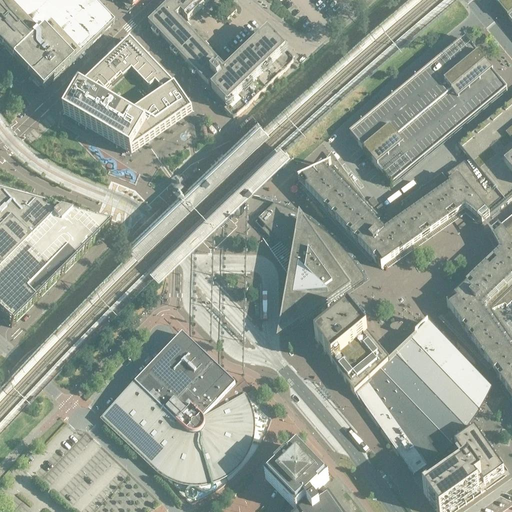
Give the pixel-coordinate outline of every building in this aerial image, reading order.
[(0,0),(0,45),(16,63),(17,63),(44,91),(49,86),(114,25),(89,0),(0,0)] [(117,0),(128,11),(136,4),(135,0),(117,0)] [(175,0),(145,29),(230,118),(231,118),(232,119),(233,119),(234,119),(235,119),(236,119),(237,118),(292,65),(293,64),(293,63),(293,62),(293,61),(293,60),(292,59),(290,56),(270,36),(265,41),(256,32),(223,63),(178,17),(181,14),(188,21),(209,0),(175,0)] [(511,0),(507,0),(499,7),(498,8),(511,24),(511,0)] [(228,19),(229,18),(234,14),(237,11),(232,6),(222,15),(227,20),(228,19)] [(474,51),(465,40),(464,41),(447,56),(441,61),(434,66),(397,97),(391,102),(385,108),(384,108),(350,136),(392,187),(393,186),(392,186),(506,92),(507,91),(499,81),(479,57),(473,51),(474,51)] [(132,157),(193,115),(175,89),(131,42),(80,90),(65,117),(132,157)] [(482,225),(511,199),(511,102),(459,147),(468,158),(470,161),(465,165),(464,164),(449,175),(448,173),(402,205),(403,207),(389,230),(367,207),(334,159),(333,160),(330,161),(315,175),(298,183),(302,187),(306,191),(307,191),(314,198),(313,199),(314,199),(321,206),(320,207),(321,207),(328,214),(328,215),(329,214),(336,222),(335,222),(336,222),(336,223),(336,222),(343,230),(343,231),(344,230),(351,237),(350,238),(351,239),(351,238),(358,245),(358,246),(359,246),(366,253),(365,254),(366,254),(373,258),(371,261),(372,261),(373,261),(377,265),(377,264),(381,268),(381,269),(381,270),(386,266),(386,267),(387,266),(386,266),(395,260),(395,261),(395,260),(403,254),(404,254),(404,253),(412,247),(413,248),(413,247),(421,241),(422,242),(422,241),(430,235),(431,236),(431,235),(439,229),(440,229),(439,228),(448,223),(449,223),(448,222),(449,221),(451,216),(459,210),(464,211),(465,210),(472,215),(478,221),(482,225)] [(253,117),(242,128),(246,138),(250,136),(252,138),(263,128),(253,117)] [(253,145),(254,147),(259,151),(258,152),(259,153),(260,152),(265,158),(265,159),(266,159),(280,145),(276,142),(271,136),(266,131),(252,145),(252,146),(253,145)] [(284,149),(273,158),(273,159),(275,161),(273,165),(282,170),(294,159),(284,149)] [(241,156),(232,165),(245,178),(254,169),(241,156)] [(220,176),(200,196),(201,197),(189,208),(206,226),(215,217),(210,212),(233,190),(235,192),(247,180),(245,178),(232,165),(224,157),(212,168),(220,176)] [(0,318),(11,329),(110,229),(9,202),(5,201),(0,199),(0,318)] [(288,211),(274,206),(263,216),(263,215),(258,220),(259,221),(256,223),(255,223),(289,259),(274,346),(303,325),(342,297),(365,281),(357,269),(348,257),(338,246),(327,236),(315,227),(302,219),(288,211)] [(450,311),(442,319),(444,320),(443,321),(444,321),(451,328),(451,329),(451,328),(458,336),(458,337),(459,336),(466,344),(465,344),(466,344),(473,351),(473,352),(474,352),(481,359),(480,360),(481,360),(488,367),(488,368),(489,367),(490,369),(499,381),(500,382),(500,383),(501,383),(506,391),(506,392),(507,392),(511,399),(511,342),(499,324),(499,323),(498,322),(491,312),(505,306),(506,307),(511,301),(511,218),(498,230),(492,235),(491,236),(492,236),(494,240),(493,241),(494,241),(495,241),(498,247),(502,255),(495,262),(494,261),(494,262),(487,269),(486,269),(487,270),(479,277),(479,276),(478,277),(479,277),(471,284),(470,284),(471,285),(463,292),(463,291),(462,292),(463,292),(459,299),(456,297),(455,298),(456,298),(452,302),(452,303),(448,307),(448,306),(447,307),(450,311)] [(334,367),(355,396),(367,384),(368,385),(379,374),(378,374),(386,367),(385,366),(389,362),(370,338),(349,313),(315,341),(334,367)] [(399,455),(414,476),(426,468),(441,456),(454,443),(466,429),(478,409),(488,389),(480,386),(473,383),(478,379),(478,378),(429,328),(428,326),(428,325),(389,362),(385,366),(386,367),(378,374),(379,374),(368,385),(367,384),(355,396),(398,456),(399,455)] [(183,337),(180,339),(109,414),(108,412),(103,416),(105,418),(102,421),(156,472),(158,474),(160,475),(162,476),(163,478),(167,480),(169,481),(173,483),(177,484),(179,485),(181,485),(185,486),(189,487),(193,487),(197,487),(201,487),(205,486),(209,485),(213,484),(215,483),(219,482),(222,480),(226,478),(232,473),(237,469),(238,468),(240,466),(241,465),(242,463),(243,461),(244,460),(245,458),(246,456),(247,454),(248,453),(249,451),(250,449),(250,447),(251,445),(252,441),(252,439),(253,437),(253,435),(253,433),(253,431),(253,429),(253,427),(253,425),(253,423),(253,421),(252,419),(252,417),(252,415),(251,413),(250,411),(250,409),(249,407),(248,405),(247,403),(246,400),(244,398),(243,396),(242,394),(239,391),(237,388),(235,387),(221,373),(222,372),(220,371),(220,372),(183,337)] [(465,466),(428,492),(427,491),(424,494),(426,498),(436,511),(448,511),(504,473),(475,432),(455,446),(459,452),(456,453),(465,466)] [(340,511),(329,495),(328,495),(323,488),(329,482),(298,450),(265,481),(295,511),(340,511)]
